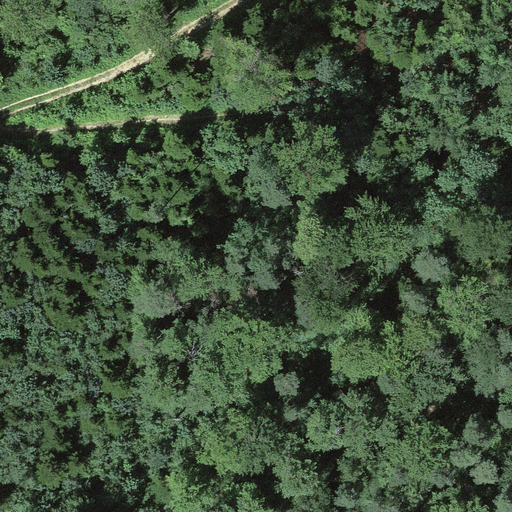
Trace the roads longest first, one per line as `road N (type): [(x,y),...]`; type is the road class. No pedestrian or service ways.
road 1 (track): [(54,511),(221,395),(511,161)]
road 2 (track): [(511,44),(338,97),(105,124),(0,125)]
road 3 (track): [(0,114),(136,61),(239,0)]
